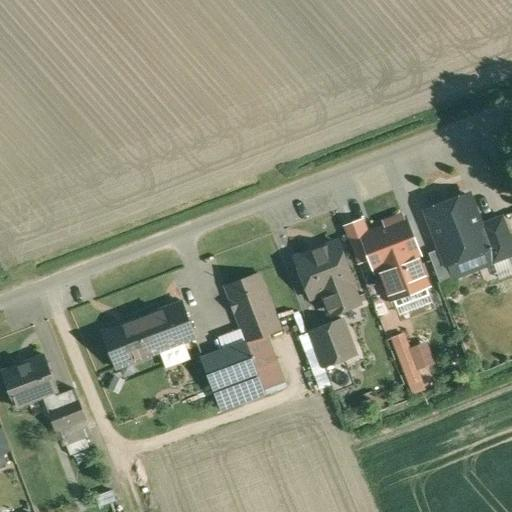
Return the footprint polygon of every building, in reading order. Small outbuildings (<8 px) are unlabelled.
[(468,195),(427,211),(441,248),(453,278),(494,262),(479,225),(468,195)] [(511,243),(502,217),(479,225),(494,262),(511,255),(511,243)] [(402,220),(386,226),(386,228),(362,237),(375,272),(381,270),(391,295),(425,282),(416,256),(418,255),(405,221),(402,221),(402,220)] [(337,245),(324,250),(324,249),(312,254),(296,260),(310,298),(323,293),(332,315),(358,305),(349,283),(352,282),(337,245)] [(441,248),(428,253),(439,284),(453,278),(441,248)] [(259,275),(225,287),(246,343),(246,344),(247,343),(280,331),(259,275)] [(182,303),(102,334),(115,369),(196,338),(182,303)] [(342,322),(311,333),(324,367),(355,355),(342,322)] [(266,394),(247,343),(246,344),(246,343),(200,360),(220,412),(266,394)] [(44,355),(0,371),(14,407),(41,397),(56,392),(57,391),(44,355)] [(74,389),(57,396),(56,392),(41,397),(54,431),(85,419),(74,389)] [(3,428),(0,428),(0,454),(2,453),(11,450),(3,428)]
